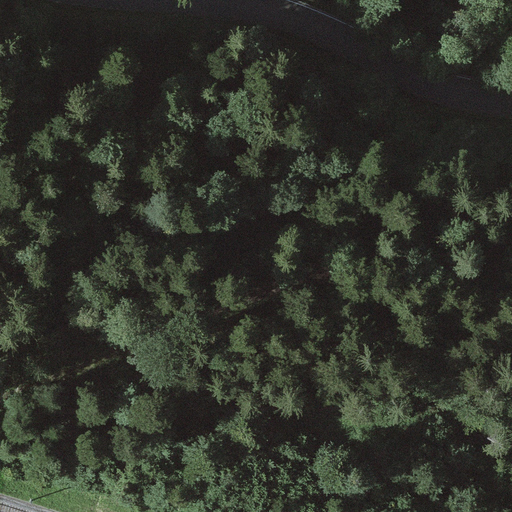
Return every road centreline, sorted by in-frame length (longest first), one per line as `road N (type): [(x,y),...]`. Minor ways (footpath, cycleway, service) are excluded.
road 1 (track): [(0,397),(150,319),(261,292),(357,251),(461,231),(511,191)]
road 2 (tertiary): [(511,102),(452,92),(291,16),(192,0)]
